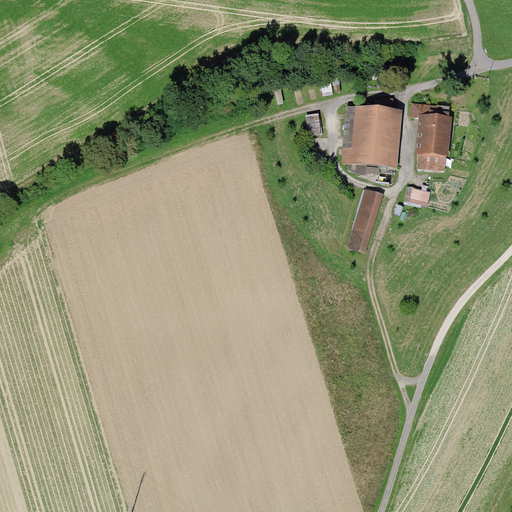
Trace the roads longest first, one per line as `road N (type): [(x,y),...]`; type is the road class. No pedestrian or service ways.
road 1 (track): [(0,240),(19,220),(107,175),(325,104)]
road 2 (track): [(408,90),(401,104),(404,167),(368,274),(409,414)]
road 3 (track): [(381,511),(445,328),(473,287),(511,252)]
road 4 (track): [(325,104),(482,69)]
road 5 (track): [(393,195),(346,177),(331,160),(325,104)]
